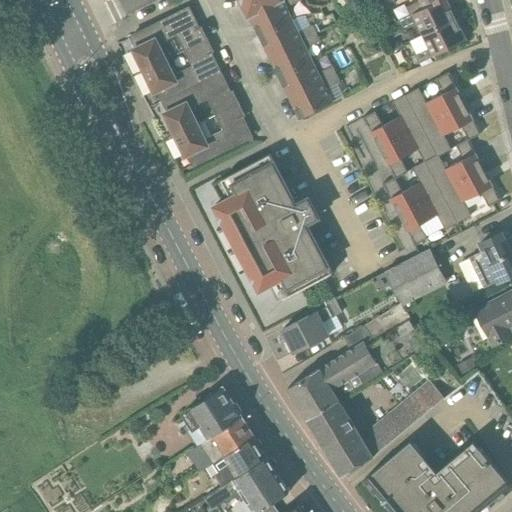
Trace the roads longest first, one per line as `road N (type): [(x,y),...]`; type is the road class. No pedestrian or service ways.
road 1 (secondary): [(346,511),(254,385),(71,32)]
road 2 (residential): [(216,0),(370,274)]
